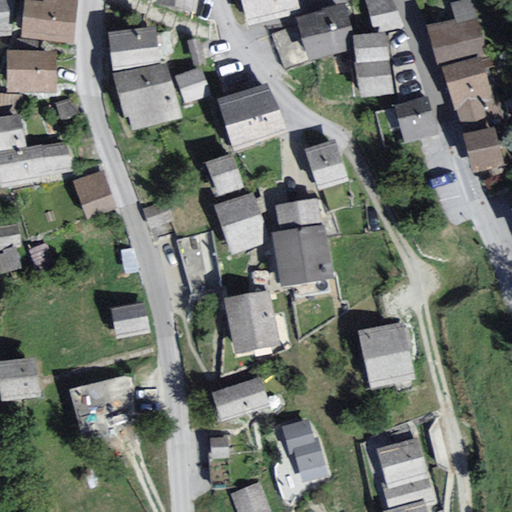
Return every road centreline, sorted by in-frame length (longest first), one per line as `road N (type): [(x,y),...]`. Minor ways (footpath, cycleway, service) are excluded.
road 1 (tertiary): [(181,511),(163,321),(97,110),(89,61),(97,0)]
road 2 (residential): [(411,275),(339,137),(301,123),(240,58),(217,0)]
road 3 (residential): [(511,288),(400,0)]
road 4 (track): [(462,511),(411,275)]
